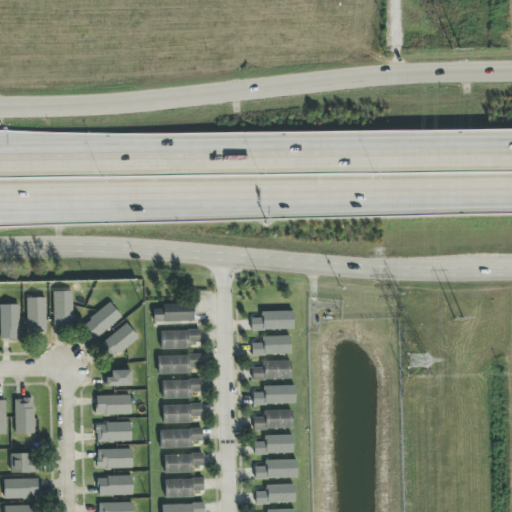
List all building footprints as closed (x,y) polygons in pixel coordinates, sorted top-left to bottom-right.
[(72,292),(53,292),(53,327),(73,326),(72,292)] [(45,298),(26,298),(27,333),(46,332),(45,298)] [(121,317),(109,302),(82,325),(95,340),(121,317)] [(153,322),(193,321),(193,304),(162,305),(162,309),(153,309),(153,322)] [(0,309),(0,340),(19,340),(18,305),(0,305),(0,309)] [(293,330),(293,311),(261,312),(261,318),(251,319),(251,331),(293,330)] [(138,338),(126,323),(100,345),(112,360),(138,338)] [(161,349),(188,349),(188,343),(199,343),(199,331),(161,331),(161,349)] [(291,354),(290,336),(262,337),(262,343),(251,344),(252,355),(291,354)] [(200,367),(200,356),(158,357),(158,374),(189,374),(188,368),(200,367)] [(291,361),(263,362),(263,368),(252,368),(252,380),(291,379),(291,361)] [(132,386),(132,370),(111,371),(111,378),(105,378),(105,387),(132,386)] [(191,399),(190,392),(201,392),(201,380),(163,381),(164,399),(191,399)] [(253,405),(295,404),(295,386),(263,387),(263,393),(253,393),(253,405)] [(96,397),(96,416),(131,415),(130,396),(96,397)] [(34,434),(33,399),(14,399),(15,435),(34,434)] [(191,423),(191,417),(202,417),(201,405),(162,406),(163,424),(191,423)] [(292,411),(264,411),(264,418),(253,418),(254,430),(292,429),(292,411)] [(131,423),(96,424),(96,442),(131,442),(131,423)] [(160,431),(160,449),(193,448),(193,441),(202,441),(202,430),(160,431)] [(264,436),(265,442),(255,442),(255,454),(293,454),(292,436),(264,436)] [(131,449),(96,450),(96,468),(132,468),(131,449)] [(10,454),(11,474),(38,472),(37,460),(29,460),(29,454),(10,454)] [(164,456),(165,473),(191,473),(191,467),(203,466),(203,454),(164,456)] [(296,460),(265,461),(266,467),(255,468),(255,479),(297,478),(296,460)] [(132,476),(97,477),(98,496),(133,495),(132,476)] [(3,480),(3,499),(38,498),(38,479),(3,480)] [(203,491),(203,479),(164,480),(165,498),(194,497),(194,491),(203,491)] [(294,503),(294,485),(266,486),(266,492),(255,493),(256,504),(294,503)] [(98,503),(97,511),(133,511),(133,503),(98,503)]
